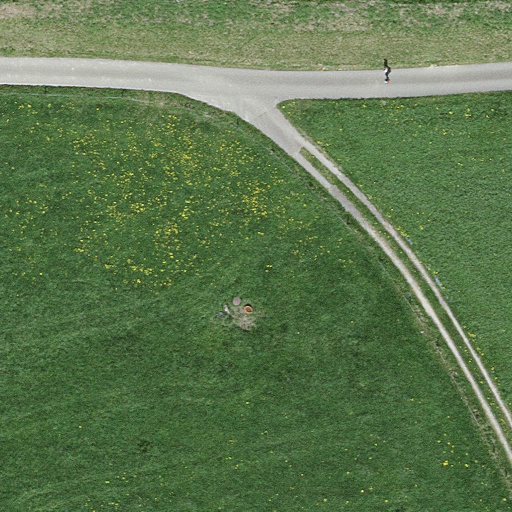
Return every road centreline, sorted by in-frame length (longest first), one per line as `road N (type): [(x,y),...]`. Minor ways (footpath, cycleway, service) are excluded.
road 1 (track): [(511,457),(433,307),(353,202),(245,117),(119,68)]
road 2 (unclassified): [(511,64),(344,76),(0,63)]
